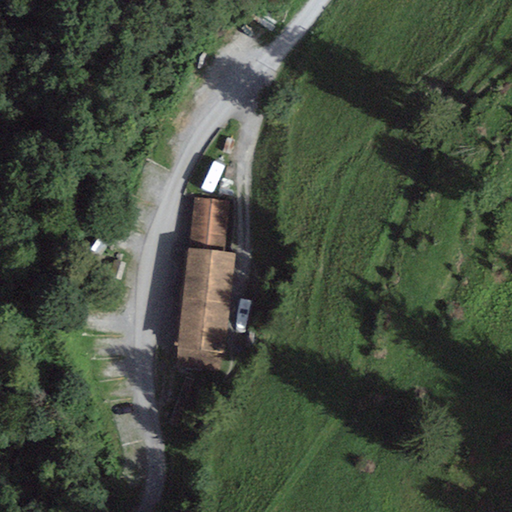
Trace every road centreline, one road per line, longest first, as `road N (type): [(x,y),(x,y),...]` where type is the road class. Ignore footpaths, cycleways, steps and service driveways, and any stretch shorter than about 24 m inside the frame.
road 1 (track): [(511,53),(422,159),(303,461),(268,511)]
road 2 (unclassified): [(188,159),(160,227),(148,297),(146,395),(157,452),(145,511)]
road 3 (track): [(314,0),(188,159)]
